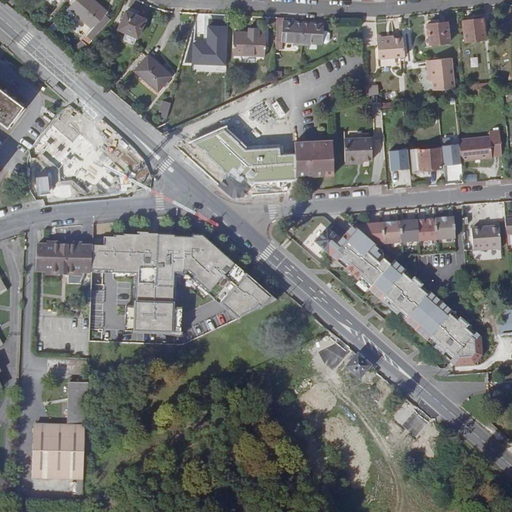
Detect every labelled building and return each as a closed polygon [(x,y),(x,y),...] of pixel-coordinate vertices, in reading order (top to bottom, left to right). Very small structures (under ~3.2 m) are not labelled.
[(104,17),(106,14),(90,0),(77,0),(69,10),(92,30),(94,27),(99,31),(108,21),(104,17)] [(146,19),(127,11),(119,29),(126,32),(124,38),(125,41),(132,45),(135,43),(146,19)] [(283,44),(285,24),(285,18),(278,18),(276,49),(283,49),(283,44)] [(465,42),(488,39),(487,27),(484,27),(483,19),(463,21),(465,42)] [(448,23),(428,24),(430,45),(450,43),(448,23)] [(304,25),(285,24),(283,44),(295,44),(295,46),(303,47),(304,25)] [(324,26),(304,25),(303,47),(311,47),(311,45),(323,45),(324,26)] [(207,41),(193,40),(192,64),(225,65),(227,27),(207,26),(207,41)] [(258,42),(259,34),(259,29),(249,28),(249,33),(235,33),(233,55),(265,57),(266,42),(258,42)] [(267,34),(259,34),(258,42),(266,42),(267,34)] [(393,36),(377,38),(378,59),(405,56),(404,38),(394,39),(393,36)] [(147,55),(134,70),(157,91),(171,76),(147,55)] [(453,59),(428,62),(429,72),(435,71),(436,81),(455,80),(453,59)] [(367,86),(368,96),(379,93),(378,83),(367,86)] [(479,85),(479,94),(491,93),(490,83),(479,85)] [(15,96),(6,90),(4,92),(0,89),(0,122),(7,127),(26,103),(15,96)] [(68,108),(29,151),(37,201),(145,188),(141,164),(68,108)] [(224,129),(192,142),(222,170),(227,175),(233,169),(252,185),(297,177),(297,172),(297,168),(296,158),(295,154),(279,156),(279,149),(245,151),(224,129)] [(343,141),(346,163),(363,162),(372,160),(370,138),(343,141)] [(491,138),(459,140),(461,162),(493,159),(491,138)] [(333,141),(294,144),(295,154),(296,158),(297,168),(297,172),(297,177),(335,175),(333,141)] [(421,170),(441,168),(441,157),(438,157),(437,150),(419,152),(419,149),(410,150),(412,174),(421,173),(421,170)] [(475,162),(464,162),(464,176),(475,176),(475,162)] [(222,170),(213,180),(233,197),(243,196),(252,185),(233,169),(227,175),(222,170)] [(30,191),(28,184),(19,186),(21,193),(30,191)] [(384,245),(455,239),(453,218),(353,225),(342,241),(328,229),(316,243),(330,256),(331,255),(455,366),(474,365),(482,354),(479,336),(379,249),(384,245)] [(472,229),(474,249),(501,247),(499,224),(480,226),(480,229),(472,229)] [(103,247),(92,247),(91,268),(114,269),(114,272),(135,273),(133,331),(173,332),(175,271),(184,271),(239,319),(277,300),(202,234),(138,232),(139,235),(125,234),(125,236),(114,236),(114,238),(104,238),(103,247)] [(36,244),(35,272),(45,272),(59,272),(59,276),(63,276),(64,272),(90,274),(91,268),(92,247),(81,246),(65,245),(60,245),(46,244),(36,244)] [(0,294),(8,290),(0,276),(0,294)] [(506,311),(511,310),(511,303),(497,305),(498,322),(500,322),(507,321),(506,311)] [(511,310),(506,311),(507,321),(500,322),(501,334),(511,333),(511,310)] [(359,378),(369,366),(358,356),(348,368),(359,378)] [(35,424),(33,478),(78,478),(83,478),(86,381),(67,381),(68,425),(35,424)]
